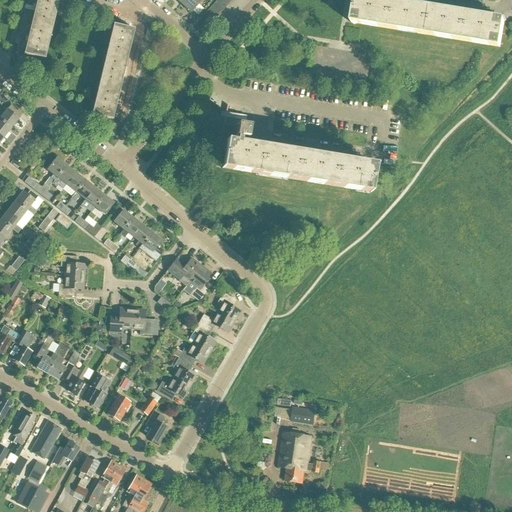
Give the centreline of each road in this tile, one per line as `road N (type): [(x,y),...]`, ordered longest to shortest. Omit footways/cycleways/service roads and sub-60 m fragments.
road 1 (unclassified): [(170,474),(266,307),(262,289),(194,229)]
road 2 (residential): [(264,100),(374,118),(369,148),(258,130)]
road 3 (tertiary): [(170,474),(0,376)]
road 4 (tertiary): [(320,511),(216,497),(170,474)]
road 5 (unclassified): [(195,71),(121,166)]
